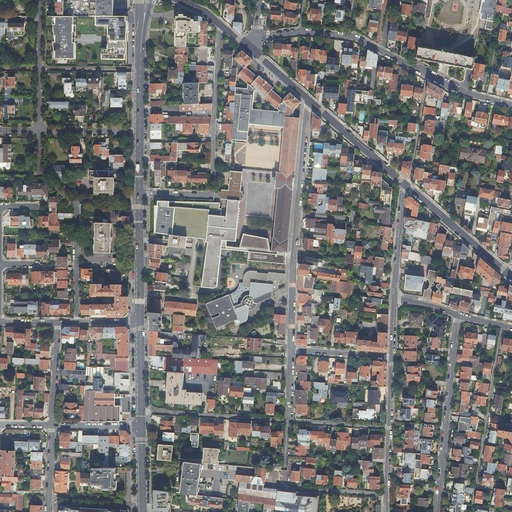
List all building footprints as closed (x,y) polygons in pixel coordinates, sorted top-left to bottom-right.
[(52,12),(52,16),(55,16),(63,16),(62,0),(57,0),(57,1),(56,1),(56,12),(52,12)] [(96,16),(115,16),(115,7),(115,0),(88,0),(89,16),(96,16)] [(296,1),(287,0),(285,0),(284,7),(295,9),(295,5),(296,5),(296,1)] [(369,0),(368,7),(381,9),(382,2),(383,2),(383,0),(369,0)] [(426,0),(426,4),(424,16),(421,28),(420,37),(423,38),(428,15),(430,0),(426,0)] [(491,29),(495,9),(496,0),(483,0),(484,1),(482,0),(480,13),(481,13),(480,18),(487,19),(485,28),(491,29)] [(496,0),(495,9),(502,10),(502,6),(505,7),(506,0),(496,0)] [(234,3),(234,2),(230,1),(230,2),(229,3),(226,3),(224,3),(224,9),(228,9),(227,18),(229,19),(233,19),(234,8),(234,3)] [(408,3),(402,2),(400,13),(410,15),(412,5),(408,4),(408,3)] [(420,3),(418,2),(418,5),(415,4),(413,10),(421,11),(420,15),(424,16),(426,4),(420,3)] [(320,19),(323,19),(324,10),(311,8),(310,17),(315,18),(315,19),(317,19),(316,20),(319,21),(319,19),(320,19)] [(344,10),(336,9),(335,18),(338,18),(337,19),(342,20),(345,20),(345,18),(346,13),(347,10),(344,10)] [(270,13),(270,18),(280,19),(280,11),(276,11),(271,11),(270,13)] [(292,13),(292,12),(286,11),(286,12),(285,20),(294,22),(294,20),(296,20),(297,15),(295,14),(292,13)] [(187,47),(197,47),(198,42),(198,36),(198,34),(198,30),(198,25),(198,22),(193,22),(193,20),(190,20),(190,19),(186,18),(186,17),(183,17),(183,16),(178,15),(178,17),(175,17),(175,47),(184,47),(187,47)] [(72,16),(63,16),(55,16),(55,23),(53,23),(53,35),(55,35),(55,41),(53,41),(53,51),(55,51),(55,58),(74,58),(74,42),(72,42),(72,16)] [(125,16),(115,16),(96,16),(96,25),(108,25),(108,47),(102,47),(102,58),(124,58),(125,40),(124,40),(124,32),(127,32),(127,22),(125,22),(125,16)] [(201,17),(197,16),(198,22),(198,25),(200,25),(200,30),(200,34),(206,34),(206,22),(201,22),(201,17)] [(372,30),(376,31),(378,21),(369,19),(367,30),(372,30)] [(241,34),(241,33),(242,22),(233,21),(232,28),(240,34),(241,34)] [(391,22),(388,38),(395,39),(397,30),(398,23),(391,22)] [(19,35),(22,35),(24,33),(24,23),(9,23),(9,28),(9,31),(9,37),(9,38),(10,40),(12,40),(13,38),(13,36),(14,35),(19,35)] [(507,31),(507,30),(500,29),(498,39),(505,40),(505,38),(507,31)] [(397,30),(395,39),(405,41),(407,32),(397,30)] [(198,42),(197,47),(206,47),(206,34),(200,34),(198,34),(198,36),(200,36),(200,42),(198,42)] [(417,49),(418,46),(420,38),(409,36),(407,47),(417,49)] [(273,54),(281,55),(282,44),(275,44),(273,54)] [(282,44),(281,55),(286,56),(286,54),(291,54),(291,55),(291,56),(292,56),(292,57),(293,57),(294,57),(297,58),(297,49),(292,48),(292,49),(290,48),(290,46),(290,45),(282,44)] [(308,58),(309,47),(307,47),(305,47),(305,46),(301,46),(301,53),(304,53),(303,58),(308,58)] [(473,67),(474,63),(475,57),(418,46),(417,49),(416,57),(443,63),(472,69),(473,67)] [(175,63),(177,63),(183,63),(184,63),(184,60),(186,60),(187,55),(184,55),(182,55),(182,52),(184,52),(184,47),(175,47),(175,63)] [(196,65),(207,65),(207,47),(206,47),(197,47),(196,65)] [(351,65),(353,52),(353,49),(342,48),(341,64),(351,65)] [(311,58),(319,59),(320,50),(311,49),(311,54),(311,58)] [(378,55),(367,49),(366,57),(365,68),(371,69),(370,70),(372,71),(376,71),(378,55)] [(272,249),(272,250),(273,250),(273,253),(248,251),(247,259),(287,263),(287,262),(287,255),(287,252),(288,251),(288,250),(289,239),(288,238),(289,229),(289,228),(290,219),(290,218),(291,209),(291,208),(291,199),(292,199),(292,198),(292,189),(294,189),(293,188),(294,174),(295,174),(295,173),(294,173),(295,164),(295,163),(296,154),(296,153),(297,144),(297,143),(297,134),(298,134),(298,133),(297,133),(298,124),(299,124),(299,123),(298,123),(299,119),(299,118),(298,118),(293,118),(293,110),(298,104),(300,105),(300,102),(300,101),(297,99),(297,98),(296,98),(293,96),(294,95),(293,95),(290,93),(290,92),(289,92),(287,94),(282,100),(270,90),(272,88),(273,88),(272,87),(273,87),(272,87),(267,83),(267,82),(264,80),(265,80),(264,79),(264,80),(259,76),(259,75),(258,75),(258,76),(256,78),(245,68),(250,62),(252,59),(251,59),(248,56),(245,54),(245,53),(244,53),(241,51),(242,50),(241,50),(239,52),(238,52),(235,56),(235,59),(233,59),(233,58),(232,58),(231,68),(236,68),(236,75),(239,75),(239,76),(247,83),(255,90),(258,92),(258,93),(276,108),(278,110),(278,112),(277,125),(284,126),(283,132),(284,132),(283,142),(282,142),(283,142),(282,152),(281,152),(282,152),(280,172),(276,171),(277,171),(276,171),(275,171),(275,172),(276,172),(275,176),(274,176),(273,177),(272,178),(272,179),(272,180),(272,181),(273,181),(273,182),(274,182),(275,182),(274,187),(279,188),(277,207),(276,207),(276,208),(277,208),(276,217),(276,218),(275,227),(275,228),(274,237),(273,237),(273,238),(274,238),(273,249),(272,249)] [(230,68),(231,68),(232,58),(232,52),(224,51),(223,59),(226,59),(226,67),(230,68)] [(500,66),(511,68),(511,61),(511,56),(502,55),(501,59),(506,60),(505,63),(501,62),(500,66)] [(327,59),(326,68),(333,69),(333,70),(337,71),(338,69),(339,61),(336,60),(336,58),(331,58),(330,59),(327,59)] [(168,68),(168,73),(182,73),(183,63),(177,63),(177,68),(168,68)] [(482,77),(484,69),(480,69),(481,64),(474,63),(473,67),(474,68),(472,78),(473,80),(476,80),(477,79),(477,77),(482,77)] [(196,83),(198,83),(206,83),(207,65),(196,65),(196,66),(197,67),(196,76),(196,83)] [(510,80),(511,68),(511,67),(511,68),(500,66),(499,71),(497,85),(496,87),(501,88),(500,90),(503,90),(504,89),(508,90),(510,80)] [(383,77),(383,78),(389,79),(388,90),(396,91),(396,90),(397,83),(398,77),(398,75),(391,74),(392,68),(384,67),(383,77)] [(305,82),(307,70),(299,69),(298,81),(305,82)] [(316,88),(317,82),(318,74),(310,73),(310,70),(307,70),(305,82),(305,86),(308,86),(308,87),(313,87),(316,88)] [(489,83),(497,85),(499,71),(492,70),(489,83)] [(74,93),(74,87),(71,87),(71,83),(70,83),(70,80),(73,80),(73,72),(70,72),(69,78),(62,78),(62,84),(65,84),(65,93),(66,93),(66,94),(67,94),(67,97),(74,97),(74,93)] [(131,72),(117,72),(117,78),(119,78),(119,83),(119,89),(126,89),(126,83),(124,83),(124,80),(126,80),(131,80),(131,72)] [(4,87),(4,96),(8,96),(10,96),(10,86),(15,87),(15,77),(13,77),(12,73),(5,73),(5,75),(4,86),(4,87)] [(173,78),(172,83),(182,83),(182,73),(168,73),(168,78),(173,78)] [(229,91),(234,91),(235,87),(235,78),(236,78),(236,75),(230,74),(230,79),(224,79),(224,85),(229,85),(229,91)] [(102,90),(103,79),(103,77),(99,77),(99,78),(88,78),(88,79),(88,83),(88,89),(97,89),(97,93),(102,93),(102,90)] [(88,89),(88,83),(86,83),(86,79),(86,78),(76,78),(76,87),(74,87),(74,93),(88,93),(88,89)] [(436,86),(428,81),(426,93),(431,96),(431,97),(433,98),(432,99),(435,100),(436,98),(438,99),(437,107),(441,108),(442,101),(444,90),(436,86)] [(150,84),(150,94),(156,94),(156,92),(165,92),(165,83),(150,84)] [(182,104),(191,104),(198,104),(198,83),(196,83),(192,83),(183,83),(183,103),(182,103),(182,104)] [(246,88),(235,87),(234,91),(234,102),(234,107),(232,124),(231,140),(231,141),(235,141),(235,139),(246,140),(247,130),(245,130),(246,122),(246,119),(248,119),(249,112),(251,112),(252,109),(253,91),(255,90),(247,83),(246,88)] [(413,87),(413,85),(401,83),(400,95),(411,97),(413,87)] [(424,89),(413,87),(411,97),(422,98),(424,89)] [(339,89),(324,88),(323,97),(333,98),(333,99),(338,100),(339,89)] [(347,103),(346,111),(349,111),(352,111),(354,101),(367,103),(367,102),(367,98),(368,91),(363,90),(362,90),(362,93),(355,93),(355,89),(348,88),(347,103)] [(226,98),(226,102),(234,102),(234,91),(229,91),(228,98),(226,98)] [(111,107),(122,107),(122,98),(115,98),(115,94),(111,94),(111,107)] [(4,96),(4,118),(8,118),(9,114),(15,114),(15,97),(10,96),(8,96),(4,96)] [(450,99),(449,103),(447,117),(451,118),(453,115),(460,117),(463,104),(452,102),(453,100),(450,99)] [(49,101),(49,103),(49,108),(69,108),(69,101),(64,101),(60,101),(60,100),(54,100),(54,101),(53,101),(52,101),(49,101)] [(442,101),(441,108),(440,116),(444,117),(444,116),(447,117),(449,103),(446,103),(447,101),(442,101)] [(224,106),(223,124),(232,124),(234,107),(234,102),(226,102),(225,106),(224,106)] [(347,103),(344,103),(338,102),(337,112),(345,113),(346,112),(346,111),(347,103)] [(74,105),(74,115),(85,115),(85,105),(74,105)] [(424,106),(423,113),(435,115),(436,108),(424,106)] [(246,119),(246,122),(277,125),(278,112),(252,109),(251,112),(249,112),(248,119),(246,119)] [(312,111),(310,130),(320,131),(320,118),(312,111)] [(484,128),(486,126),(486,124),(488,114),(476,112),(475,117),(472,117),(471,120),(471,122),(480,123),(480,125),(481,127),(484,128)] [(166,123),(183,124),(192,124),(195,124),(208,124),(210,124),(211,117),(191,117),(168,117),(168,120),(163,119),(163,117),(161,117),(161,114),(150,114),(150,123),(161,123),(166,123)] [(494,114),(492,123),(503,125),(507,126),(509,117),(504,116),(494,114)] [(444,117),(440,116),(439,120),(438,126),(446,127),(447,117),(444,116),(444,117)] [(369,136),(376,137),(379,119),(370,118),(369,129),(370,129),(369,136)] [(426,121),(425,126),(438,128),(438,126),(439,120),(435,120),(435,121),(428,120),(427,121),(426,121)] [(418,124),(408,122),(407,127),(407,130),(409,130),(409,132),(414,133),(414,132),(415,128),(417,128),(418,124)] [(161,139),(161,123),(150,123),(150,129),(150,139),(161,139)] [(192,124),(183,124),(183,133),(192,133),(192,124)] [(208,124),(195,124),(195,129),(198,130),(198,129),(199,129),(199,132),(208,132),(208,124)] [(223,124),(222,124),(222,130),(229,130),(228,136),(226,135),(226,140),(231,140),(232,124),(223,124)] [(438,128),(425,126),(424,131),(426,131),(425,133),(437,134),(438,128)] [(377,144),(386,145),(387,135),(378,134),(377,144)] [(394,143),(393,151),(396,152),(397,154),(400,154),(402,153),(403,144),(405,144),(405,142),(405,138),(406,138),(395,136),(394,143)] [(109,157),(109,138),(105,138),(105,142),(99,142),(99,145),(95,144),(95,145),(93,146),(93,148),(95,149),(95,153),(102,154),(102,155),(101,155),(101,158),(102,159),(103,159),(104,159),(105,159),(106,158),(106,157),(109,157)] [(177,150),(177,142),(171,142),(171,152),(169,153),(169,156),(159,156),(157,155),(150,155),(149,161),(155,161),(160,161),(165,161),(174,161),(176,161),(177,161),(177,157),(177,150)] [(197,142),(177,142),(177,150),(187,150),(190,150),(190,152),(198,152),(198,147),(197,147),(197,142)] [(341,144),(323,142),(323,152),(323,154),(322,168),(324,168),(324,163),(327,163),(327,156),(340,157),(341,153),(341,149),(341,147),(341,144)] [(0,162),(4,162),(10,162),(10,144),(3,144),(3,148),(0,148),(0,162)] [(421,145),(421,150),(430,152),(434,153),(435,146),(423,144),(423,146),(421,145)] [(82,154),(81,153),(79,153),(79,146),(72,146),(72,154),(69,154),(69,156),(70,156),(70,166),(81,166),(81,156),(82,155),(82,154)] [(481,149),(469,147),(468,149),(461,148),(459,157),(467,159),(478,161),(479,160),(484,161),(486,150),(481,149)] [(340,167),(346,167),(347,154),(348,149),(341,149),(341,153),(340,157),(340,167)] [(430,152),(421,150),(419,157),(429,159),(430,152)] [(308,161),(307,167),(315,167),(322,168),(323,154),(323,152),(318,151),(317,161),(308,161)] [(123,155),(111,155),(111,166),(123,166),(123,155)] [(353,167),(352,179),(361,180),(362,164),(363,162),(361,162),(361,160),(353,160),(353,167)] [(402,160),(401,172),(408,178),(409,177),(411,162),(408,161),(402,160)] [(511,160),(508,160),(505,160),(503,169),(504,169),(511,171),(511,160)] [(361,180),(371,181),(372,174),(371,174),(371,165),(362,164),(361,180)] [(443,170),(449,172),(450,166),(446,165),(440,164),(439,167),(438,176),(442,177),(443,170)] [(51,177),(55,177),(64,177),(65,177),(65,165),(50,165),(50,177),(51,177)] [(315,167),(314,180),(315,180),(324,181),(325,181),(327,168),(324,168),(322,168),(315,167)] [(415,167),(414,178),(422,179),(423,169),(415,167)] [(88,170),(88,177),(109,177),(109,173),(109,170),(109,168),(104,168),(104,170),(88,170)] [(187,168),(183,168),(183,171),(176,170),(176,181),(180,181),(186,182),(186,175),(187,171),(187,168)] [(498,175),(497,178),(497,180),(503,182),(505,171),(504,171),(504,169),(503,169),(499,168),(498,175)] [(229,170),(219,169),(218,175),(224,176),(223,189),(221,189),(221,190),(228,190),(229,170)] [(176,181),(176,170),(168,170),(167,181),(170,181),(176,181)] [(241,171),(229,170),(228,190),(227,198),(225,227),(237,228),(239,200),(240,200),(240,198),(242,195),(241,192),(241,190),(240,190),(241,171)] [(190,171),(187,171),(186,175),(188,175),(188,181),(197,181),(197,175),(192,175),(192,174),(190,174),(190,171)] [(372,174),(371,181),(371,185),(374,185),(374,182),(375,181),(377,181),(378,182),(378,186),(381,186),(382,179),(382,173),(372,171),(372,174)] [(206,181),(206,172),(198,172),(197,175),(197,181),(206,181)] [(423,177),(422,184),(424,185),(423,187),(426,188),(425,189),(429,190),(431,175),(431,174),(428,174),(428,172),(424,172),(423,177)] [(431,175),(429,190),(435,191),(437,180),(438,176),(431,175)] [(96,192),(112,192),(112,177),(96,177),(96,192)] [(352,183),(351,190),(356,190),(357,183),(361,183),(361,180),(352,179),(352,182),(352,183)] [(382,179),(381,186),(380,196),(385,197),(384,207),(390,207),(391,190),(390,190),(390,187),(388,186),(388,185),(388,184),(386,183),(386,182),(386,183),(382,182),(382,179)] [(324,181),(315,180),(315,186),(318,187),(317,192),(323,192),(324,181)] [(435,191),(443,192),(443,190),(445,181),(437,180),(435,191)] [(46,184),(31,184),(31,185),(31,194),(41,194),(45,194),(46,184)] [(18,194),(31,194),(31,185),(18,185),(18,194)] [(498,186),(496,185),(495,187),(493,196),(500,197),(501,192),(503,193),(504,189),(497,187),(498,186)] [(493,196),(495,187),(493,186),(492,190),(486,188),(483,188),(480,187),(478,196),(484,197),(493,199),(493,196)] [(3,197),(14,197),(14,188),(3,188),(3,197)] [(456,190),(454,203),(465,205),(467,195),(468,192),(456,190)] [(326,194),(309,193),(309,203),(319,204),(319,198),(323,198),(323,205),(321,205),(321,206),(317,205),(317,212),(325,213),(325,209),(326,199),(326,194)] [(465,205),(465,208),(475,210),(478,197),(467,195),(465,205)] [(337,200),(337,209),(345,210),(345,204),(342,203),(342,198),(344,198),(344,196),(338,196),(337,200)] [(417,216),(419,204),(410,196),(407,198),(406,206),(409,207),(409,208),(412,209),(412,213),(411,214),(414,215),(417,216)] [(493,196),(493,199),(499,201),(498,205),(509,208),(510,199),(500,197),(493,196)] [(227,198),(221,197),(221,198),(222,198),(221,210),(219,210),(219,201),(179,200),(158,200),(158,204),(155,204),(154,233),(170,235),(179,236),(187,237),(193,238),(206,239),(204,270),(202,287),(214,288),(217,287),(221,254),(218,254),(219,243),(219,240),(236,241),(237,228),(225,227),(227,198)] [(329,209),(337,209),(337,200),(333,199),(333,197),(330,197),(330,199),(329,209)] [(369,203),(369,204),(374,205),(374,209),(375,210),(374,212),(383,213),(383,214),(382,214),(382,215),(381,215),(381,217),(381,218),(381,219),(382,219),(381,226),(392,227),(394,228),(395,220),(389,219),(390,215),(389,214),(390,207),(384,207),(379,206),(380,201),(369,200),(369,203)] [(490,212),(489,219),(495,220),(498,221),(499,216),(496,215),(497,212),(500,213),(509,215),(510,210),(506,209),(491,206),(491,208),(490,212)] [(57,219),(57,213),(56,213),(49,212),(49,215),(49,216),(49,226),(49,229),(59,229),(59,221),(58,221),(58,219),(57,219)] [(118,217),(118,215),(118,212),(115,212),(106,212),(106,216),(107,216),(107,219),(107,220),(118,220),(118,217)] [(20,226),(20,216),(10,216),(11,226),(20,226)] [(30,216),(20,216),(20,226),(29,226),(33,226),(33,219),(30,219),(30,216)] [(39,226),(49,226),(49,216),(44,216),(39,216),(39,226)] [(477,229),(486,231),(487,228),(488,224),(489,219),(485,218),(485,217),(484,217),(483,216),(482,217),(479,217),(478,220),(478,222),(477,229)] [(414,228),(416,219),(405,217),(404,227),(414,228)] [(315,231),(315,227),(314,227),(315,219),(307,219),(306,226),(311,227),(311,231),(312,231),(315,231)] [(426,238),(430,222),(416,219),(414,228),(413,236),(426,238)] [(107,223),(95,222),(94,252),(110,252),(111,223),(107,223)] [(436,239),(437,233),(435,233),(435,231),(437,231),(437,228),(436,228),(437,223),(430,222),(426,238),(426,239),(430,240),(431,238),(436,239)] [(511,231),(511,224),(511,223),(502,222),(501,229),(511,231)] [(328,228),(328,224),(316,223),(316,227),(315,227),(315,231),(316,231),(327,232),(328,228)] [(333,223),(328,223),(328,224),(328,228),(327,232),(327,236),(332,237),(334,237),(335,232),(335,227),(335,226),(333,226),(333,223)] [(489,245),(489,247),(494,248),(496,241),(493,240),(493,239),(494,236),(493,236),(494,232),(498,232),(498,231),(499,224),(494,223),(493,230),(492,233),(489,245)] [(381,226),(381,225),(379,234),(384,234),(383,241),(390,241),(392,227),(381,226)] [(346,228),(335,227),(335,232),(334,237),(344,238),(345,238),(345,234),(345,230),(346,228)] [(413,236),(414,228),(404,227),(404,234),(409,235),(407,245),(411,246),(413,236)] [(327,236),(327,232),(316,231),(315,231),(315,235),(315,236),(317,236),(317,238),(321,238),(321,237),(325,237),(325,239),(327,240),(327,236)] [(510,241),(511,234),(502,232),(500,239),(510,241)] [(443,248),(445,238),(446,235),(437,233),(436,239),(434,246),(443,248)] [(186,248),(187,237),(179,236),(170,235),(169,246),(186,248)] [(313,239),(305,238),(304,248),(307,249),(318,250),(318,248),(313,248),(313,246),(318,246),(318,239),(313,239)] [(451,257),(454,240),(445,238),(443,248),(442,254),(451,257)] [(58,252),(58,239),(48,239),(48,244),(48,251),(58,252)] [(508,248),(510,241),(500,239),(498,239),(496,246),(499,246),(499,247),(508,248)] [(346,256),(345,262),(349,263),(350,263),(354,263),(355,258),(355,257),(356,246),(356,241),(347,240),(346,247),(352,247),(352,254),(346,253),(346,256)] [(459,258),(460,257),(460,254),(462,246),(462,244),(462,243),(458,242),(458,243),(457,245),(455,245),(453,256),(455,256),(452,269),(450,277),(455,278),(459,258)] [(467,255),(469,248),(463,242),(462,244),(462,246),(460,254),(460,257),(459,258),(465,259),(466,255),(466,256),(467,255)] [(162,245),(149,243),(149,250),(149,257),(151,257),(160,258),(161,254),(162,254),(162,252),(161,252),(162,245)] [(15,257),(15,244),(8,244),(8,251),(7,251),(7,256),(9,257),(15,257)] [(36,246),(36,244),(24,244),(24,245),(24,254),(36,254),(36,246)] [(48,257),(48,251),(48,244),(43,244),(43,246),(36,246),(36,254),(36,257),(48,257)] [(403,244),(402,258),(408,258),(410,251),(411,246),(407,245),(403,244)] [(185,255),(186,248),(169,246),(167,246),(166,253),(185,255)] [(362,246),(356,246),(355,257),(355,258),(354,263),(362,264),(372,266),(373,256),(369,255),(369,259),(367,260),(363,259),(361,258),(362,246)] [(496,249),(495,254),(498,256),(508,258),(509,254),(507,253),(508,248),(499,247),(499,250),(496,249)] [(408,258),(421,261),(423,254),(410,251),(408,258)] [(495,270),(479,257),(474,252),(472,259),(474,259),(473,263),(474,264),(477,265),(476,270),(480,274),(482,272),(484,274),(482,276),(492,284),(495,284),(495,282),(500,283),(501,276),(495,270)] [(421,262),(430,264),(431,261),(432,256),(429,256),(423,254),(421,261),(421,262)] [(375,263),(375,266),(384,267),(384,257),(376,256),(375,260),(374,260),(374,263),(375,263)] [(65,267),(67,267),(67,257),(57,257),(57,267),(58,267),(65,267)] [(160,258),(151,257),(150,266),(159,267),(160,260),(160,258)] [(307,264),(318,266),(319,262),(323,263),(324,259),(316,258),(309,257),(308,257),(307,264)] [(189,269),(190,263),(175,261),(174,267),(189,269)] [(347,276),(348,270),(318,266),(307,264),(300,263),(299,275),(311,276),(316,277),(320,278),(328,279),(331,279),(332,279),(340,281),(341,275),(314,272),(314,274),(309,273),(310,266),(343,270),(342,276),(347,276)] [(372,266),(362,264),(361,270),(367,271),(367,273),(365,284),(370,285),(375,285),(376,280),(373,280),(374,274),(383,275),(384,268),(384,267),(375,266),(372,266)] [(466,277),(472,279),(475,268),(461,265),(458,275),(464,277),(464,278),(466,278),(466,277)] [(66,277),(67,277),(66,270),(65,270),(65,267),(58,267),(57,267),(57,271),(57,272),(54,272),(54,277),(57,277),(64,277),(66,277)] [(92,283),(92,268),(81,268),(81,276),(83,278),(85,278),(85,283),(89,283),(92,283)] [(122,280),(123,269),(106,269),(106,273),(110,273),(110,279),(122,280)] [(446,281),(446,279),(442,278),(442,277),(437,276),(438,271),(429,269),(427,279),(429,279),(429,281),(428,281),(427,285),(428,286),(429,287),(428,288),(427,288),(427,289),(424,289),(422,299),(431,301),(441,303),(443,293),(440,293),(441,290),(440,289),(440,287),(441,286),(444,287),(446,281)] [(237,288),(235,290),(232,292),(229,294),(213,300),(206,303),(210,314),(212,315),(219,312),(220,314),(211,318),(215,328),(234,320),(236,325),(245,321),(246,320),(247,319),(247,318),(248,309),(250,309),(253,309),(254,308),(255,307),(252,304),(253,303),(253,301),(272,294),(272,291),(278,288),(279,280),(285,281),(285,274),(268,272),(268,273),(257,272),(257,271),(251,270),(250,270),(249,270),(246,272),(245,273),(244,275),(243,276),(243,282),(239,282),(239,283),(238,286),(237,288)] [(155,281),(166,282),(166,276),(167,273),(157,271),(155,281)] [(35,283),(40,283),(40,272),(32,272),(32,282),(35,282),(35,283)] [(40,272),(40,283),(54,283),(54,282),(54,277),(54,272),(40,272)] [(404,289),(417,290),(418,289),(421,290),(424,276),(406,273),(404,289)] [(8,284),(19,284),(19,274),(17,274),(16,274),(8,274),(8,284)] [(19,274),(19,284),(28,284),(28,274),(19,274)] [(311,276),(299,275),(299,286),(322,290),(327,290),(327,286),(313,284),(313,286),(309,285),(311,276)] [(166,276),(166,282),(174,283),(184,285),(186,285),(187,278),(173,276),(173,277),(166,276)] [(57,277),(54,277),(54,282),(57,282),(57,288),(62,288),(67,287),(67,281),(66,280),(66,277),(64,277),(57,277)] [(347,282),(340,281),(332,279),(332,282),(331,291),(332,291),(339,292),(343,293),(345,293),(347,282)] [(165,290),(166,282),(155,281),(154,289),(165,290)] [(452,292),(453,286),(454,281),(453,281),(453,282),(446,281),(444,287),(443,290),(452,292)] [(355,283),(347,282),(345,293),(347,293),(352,294),(353,294),(355,283)] [(102,284),(98,284),(92,283),(89,283),(90,296),(97,296),(97,295),(115,296),(115,300),(115,301),(115,302),(117,304),(115,305),(114,304),(111,304),(111,303),(110,303),(110,304),(90,304),(90,305),(90,314),(90,317),(123,317),(126,314),(128,312),(128,300),(128,296),(122,296),(123,295),(123,292),(125,292),(125,289),(123,289),(123,285),(122,285),(122,284),(112,284),(112,288),(109,288),(109,285),(105,285),(105,288),(102,288),(102,284)] [(380,295),(381,290),(380,290),(380,286),(375,285),(370,285),(369,294),(378,295),(380,295)] [(322,290),(299,286),(299,292),(312,294),(321,296),(322,290)] [(473,291),(453,286),(452,292),(458,293),(462,294),(464,295),(472,296),(473,291)] [(504,287),(499,286),(497,293),(507,295),(509,290),(504,289),(504,287)] [(57,291),(57,298),(63,298),(67,298),(67,291),(62,291),(62,288),(57,288),(54,288),(54,291),(57,291)] [(312,294),(299,292),(298,305),(301,305),(303,305),(311,306),(315,306),(317,307),(318,304),(314,304),(314,303),(306,302),(306,301),(307,301),(308,299),(312,299),(312,298),(312,294)] [(494,293),(490,292),(489,296),(488,300),(487,302),(492,303),(492,302),(495,303),(496,298),(497,296),(493,295),(494,293)] [(451,301),(450,301),(449,306),(458,309),(460,300),(461,299),(461,298),(462,294),(458,293),(456,300),(456,303),(451,301)] [(473,294),(471,304),(477,305),(479,295),(480,293),(476,293),(476,295),(473,294)] [(272,294),(253,301),(253,302),(253,303),(253,304),(252,304),(255,307),(255,306),(256,306),(256,305),(256,304),(256,303),(272,297),(272,294)] [(381,304),(381,298),(378,298),(368,296),(364,296),(363,301),(366,302),(371,302),(376,303),(381,304)] [(160,313),(161,300),(153,299),(152,312),(160,313)] [(468,312),(470,303),(462,301),(462,300),(461,299),(460,300),(458,309),(468,312)] [(53,314),(59,314),(59,313),(59,304),(59,302),(58,302),(58,301),(50,301),(50,304),(50,313),(53,313),(53,314)] [(195,316),(197,304),(166,301),(165,313),(169,313),(174,314),(185,315),(195,316)] [(376,306),(376,303),(371,302),(366,302),(363,301),(360,301),(358,309),(375,311),(376,306)] [(28,312),(28,302),(14,302),(14,307),(10,307),(10,314),(15,314),(15,312),(28,312)] [(28,312),(37,312),(37,302),(28,302),(28,312)] [(41,313),(50,313),(50,304),(45,304),(45,302),(41,302),(41,313)] [(505,307),(505,306),(495,303),(493,310),(504,313),(505,307)] [(59,304),(59,313),(69,313),(69,304),(59,304)] [(81,314),(90,314),(90,305),(81,305),(81,314)] [(303,305),(303,315),(304,315),(311,315),(311,306),(303,305)] [(511,319),(511,308),(505,307),(504,313),(502,318),(511,319)] [(379,313),(360,311),(359,326),(358,330),(373,331),(376,331),(379,331),(388,332),(388,314),(385,314),(379,313)] [(161,313),(160,313),(152,312),(149,312),(149,317),(149,326),(149,331),(157,331),(161,331),(161,326),(160,326),(160,323),(161,323),(161,320),(160,320),(160,316),(161,316),(161,313)] [(421,327),(422,314),(411,313),(410,326),(421,327)] [(184,324),(185,315),(174,314),(173,325),(172,332),(183,333),(184,326),(187,326),(187,324),(184,324)] [(285,323),(285,315),(275,314),(274,322),(279,323),(285,323)] [(440,338),(444,338),(445,322),(435,321),(436,318),(429,317),(428,325),(434,326),(433,337),(440,338)] [(319,319),(318,326),(318,331),(324,331),(323,331),(324,332),(329,332),(329,319),(319,319)] [(311,325),(308,325),(307,329),(311,330),(310,337),(317,338),(318,331),(318,326),(311,325)] [(103,337),(103,326),(92,326),(91,337),(103,337)] [(115,355),(128,355),(128,329),(127,327),(125,326),(103,326),(103,337),(118,338),(118,340),(119,340),(119,341),(118,342),(118,352),(115,352),(102,350),(101,353),(115,354),(115,355)] [(15,327),(6,327),(6,332),(8,332),(8,333),(9,333),(9,336),(10,336),(12,336),(12,339),(14,339),(14,336),(14,333),(15,327)] [(62,329),(62,337),(69,338),(70,327),(65,327),(62,329)] [(69,338),(69,343),(73,343),(73,336),(78,336),(79,327),(70,327),(69,338)] [(345,333),(346,329),(339,328),(339,332),(336,332),(335,341),(344,342),(345,333)] [(26,329),(24,350),(29,350),(29,348),(36,348),(36,343),(30,343),(30,329),(26,329)] [(173,340),(172,340),(170,340),(167,338),(157,338),(157,334),(157,331),(149,331),(149,336),(149,344),(172,345),(172,357),(191,358),(200,358),(201,341),(205,340),(205,334),(193,334),(192,350),(178,349),(178,345),(175,341),(173,341),(173,340)] [(353,344),(357,344),(358,339),(358,332),(354,332),(347,331),(346,342),(353,343),(353,344)] [(372,341),(372,350),(384,351),(387,349),(388,332),(379,331),(378,342),(372,341)] [(14,333),(14,336),(14,339),(16,339),(16,342),(24,342),(24,333),(14,333)] [(481,344),(482,343),(483,335),(478,334),(466,333),(465,343),(472,343),(481,344)] [(494,349),(495,345),(497,335),(488,334),(487,344),(486,348),(494,349)] [(307,335),(297,335),(297,342),(299,345),(307,345),(307,335)] [(406,335),(405,343),(416,343),(417,336),(406,335)] [(357,344),(357,349),(372,350),(372,341),(369,340),(369,338),(368,338),(368,336),(362,336),(361,340),(358,339),(357,344)] [(247,348),(262,348),(263,338),(247,337),(247,348)] [(422,351),(428,351),(431,352),(431,348),(434,349),(435,347),(439,347),(440,338),(433,337),(430,337),(430,340),(430,341),(431,341),(431,347),(428,347),(423,346),(422,351)] [(511,347),(511,339),(504,339),(502,352),(506,353),(507,350),(511,351),(511,347)] [(110,360),(109,367),(115,367),(115,355),(115,354),(101,353),(102,350),(102,340),(100,340),(100,342),(98,342),(97,356),(105,356),(105,360),(110,360)] [(465,343),(463,354),(469,355),(472,355),(473,345),(471,345),(472,343),(465,343)] [(36,344),(35,358),(48,359),(49,346),(41,345),(41,344),(36,344)] [(149,344),(149,356),(163,356),(164,356),(172,357),(172,345),(149,344)] [(405,350),(404,360),(416,360),(416,351),(405,350)] [(65,353),(65,360),(86,361),(86,354),(75,354),(75,352),(68,351),(68,353),(65,353)] [(428,354),(428,356),(427,362),(437,363),(438,359),(437,359),(438,355),(428,354)] [(114,372),(129,372),(128,355),(115,355),(115,367),(114,372)] [(306,364),(306,355),(300,355),(297,358),(296,363),(306,364)] [(472,367),(478,368),(480,356),(472,355),(469,355),(468,361),(473,361),(472,367)] [(184,372),(217,374),(218,359),(200,358),(191,358),(172,357),(164,356),(163,371),(167,371),(168,371),(184,372)] [(13,357),(12,364),(14,364),(14,365),(18,365),(18,363),(23,363),(23,360),(25,360),(25,358),(24,357),(21,357),(13,357)] [(25,362),(40,363),(40,368),(48,368),(48,359),(35,358),(25,358),(25,360),(25,362)] [(248,361),(238,360),(237,370),(244,370),(244,367),(252,368),(252,364),(252,361),(248,361)] [(318,370),(328,371),(329,361),(319,360),(318,370)] [(384,361),(373,360),(371,385),(378,386),(386,386),(386,364),(384,361)] [(339,362),(336,362),(335,375),(339,375),(339,373),(344,373),(345,364),(339,363),(339,362)] [(296,363),(296,372),(299,372),(305,372),(305,370),(310,370),(311,366),(306,366),(306,364),(296,363)] [(492,364),(484,363),(483,368),(483,372),(482,377),(486,378),(487,373),(490,373),(492,364)] [(85,370),(85,374),(103,375),(103,367),(89,366),(86,366),(85,370)] [(368,376),(369,367),(361,366),(361,375),(368,376)] [(407,376),(407,380),(404,380),(404,385),(420,386),(420,383),(419,383),(419,377),(417,377),(418,372),(420,372),(420,367),(418,367),(418,366),(408,366),(407,371),(405,371),(404,372),(404,375),(405,376),(407,376)] [(471,379),(472,367),(462,366),(461,378),(470,379),(471,379)] [(82,385),(85,385),(85,374),(85,370),(77,369),(74,369),(64,369),(60,369),(60,374),(68,374),(68,377),(82,377),(82,385)] [(168,371),(167,371),(166,379),(166,388),(166,392),(167,392),(166,398),(166,402),(185,403),(185,402),(201,403),(202,392),(186,391),(186,389),(183,389),(184,372),(168,371)] [(245,373),(245,377),(251,377),(256,377),(266,378),(281,379),(281,373),(254,371),(254,374),(245,373)] [(121,385),(129,385),(129,372),(114,372),(114,383),(120,383),(120,375),(123,375),(123,379),(123,383),(121,383),(121,385)] [(347,377),(346,384),(351,384),(351,380),(357,381),(358,378),(356,378),(356,372),(348,372),(347,377)] [(44,377),(34,377),(33,389),(43,389),(44,377)] [(256,377),(256,382),(255,387),(266,388),(266,378),(256,377)] [(93,390),(102,390),(102,386),(102,379),(94,378),(93,390)] [(228,388),(230,388),(230,386),(230,385),(230,381),(230,378),(224,378),(224,380),(219,380),(218,393),(221,394),(227,394),(228,388)] [(462,389),(462,391),(469,392),(470,379),(461,378),(460,389),(462,389)] [(300,380),(300,389),(307,390),(310,390),(310,381),(306,381),(300,380)] [(327,398),(327,391),(328,389),(328,385),(325,384),(325,382),(314,381),(313,388),(319,388),(318,392),(313,392),(313,400),(319,400),(319,398),(327,398)] [(487,392),(489,383),(481,382),(480,382),(479,386),(479,391),(487,392)] [(426,399),(436,400),(436,393),(437,393),(437,389),(437,385),(431,384),(431,388),(427,388),(426,399)] [(368,403),(379,404),(379,399),(380,399),(380,395),(379,394),(380,390),(377,390),(378,386),(371,385),(369,385),(368,389),(368,402),(368,403)] [(239,396),(243,397),(243,395),(244,394),(244,392),(244,389),(244,388),(244,387),(230,386),(230,388),(229,396),(234,396),(234,397),(239,397),(239,396)] [(296,389),(295,403),(297,403),(306,404),(307,390),(300,389),(296,389)] [(84,390),(84,394),(84,405),(83,420),(119,420),(120,405),(114,405),(114,393),(114,390),(102,390),(93,390),(92,390),(90,390),(84,390)] [(348,392),(331,391),(331,401),(338,401),(338,403),(340,404),(345,405),(347,404),(348,392)] [(461,400),(461,403),(469,404),(470,392),(469,392),(462,391),(461,399),(461,400)] [(243,403),(253,404),(254,396),(246,395),(243,395),(243,397),(243,403)] [(407,407),(415,408),(419,408),(419,406),(419,405),(414,405),(414,396),(403,395),(403,399),(404,399),(404,405),(407,405),(407,407)] [(485,405),(486,398),(486,396),(476,395),(474,395),(473,403),(477,404),(485,405)] [(495,413),(500,414),(503,399),(504,396),(497,395),(496,399),(495,399),(493,406),(496,407),(495,413)] [(266,400),(266,403),(267,403),(266,411),(269,412),(269,413),(269,414),(270,414),(273,414),(273,412),(274,404),(275,404),(276,396),(266,396),(266,400)] [(212,407),(214,407),(215,399),(212,399),(207,399),(207,407),(212,408),(212,407)] [(425,406),(435,407),(436,400),(426,399),(425,406)] [(362,403),(353,402),(352,417),(374,419),(374,414),(375,414),(375,407),(368,407),(368,406),(368,407),(366,407),(365,409),(361,409),(362,403)] [(25,413),(25,415),(30,416),(30,413),(32,413),(33,404),(26,403),(26,408),(25,408),(25,413)] [(65,403),(65,411),(76,412),(76,403),(65,403)] [(297,408),(295,408),(295,412),(297,412),(300,412),(300,414),(304,414),(305,412),(306,413),(307,413),(307,404),(306,404),(297,403),(297,408)] [(461,403),(460,412),(468,413),(469,404),(461,403)] [(35,404),(34,416),(39,416),(39,415),(42,415),(43,405),(35,404)] [(410,418),(410,409),(402,409),(401,418),(410,418)] [(428,420),(434,421),(435,413),(425,412),(425,420),(428,420)] [(469,431),(476,432),(478,417),(471,416),(471,418),(470,421),(469,431)] [(493,423),(492,430),(495,431),(497,431),(498,429),(498,426),(499,422),(500,417),(495,416),(494,418),(491,418),(490,422),(493,423)] [(191,432),(196,433),(196,430),(195,430),(196,419),(191,419),(191,426),(190,429),(187,429),(187,427),(182,427),(182,426),(179,426),(179,431),(191,432)] [(238,432),(238,422),(229,421),(228,436),(237,436),(238,432)] [(458,429),(466,430),(467,422),(459,421),(458,429)] [(214,423),(201,422),(200,433),(208,433),(208,432),(213,432),(214,423)] [(250,434),(251,423),(238,422),(238,432),(246,433),(246,434),(250,434)] [(219,425),(214,425),(214,434),(220,434),(220,437),(222,437),(223,424),(219,423),(219,425)] [(420,423),(420,427),(424,428),(423,435),(432,436),(432,427),(425,426),(425,424),(420,423)] [(265,426),(260,426),(260,435),(260,436),(264,437),(264,434),(269,434),(270,426),(265,425),(265,426)] [(413,438),(416,438),(419,438),(419,436),(418,436),(414,436),(414,428),(406,428),(405,437),(413,438)] [(304,441),(304,445),(309,445),(309,441),(310,437),(310,431),(307,431),(307,429),(299,429),(299,439),(304,439),(304,441)] [(503,430),(498,429),(497,435),(501,436),(502,436),(506,437),(507,437),(508,437),(511,442),(511,445),(505,444),(505,446),(504,449),(509,450),(511,450),(511,431),(510,431),(503,430)] [(125,443),(130,443),(130,439),(130,435),(125,430),(120,430),(120,440),(121,440),(121,442),(125,442),(125,443)] [(492,430),(490,430),(488,441),(495,443),(497,431),(495,431),(492,430)] [(271,432),(270,445),(276,446),(276,442),(281,442),(281,431),(277,431),(277,433),(271,432)] [(325,432),(310,431),(310,437),(318,438),(317,443),(322,443),(324,443),(324,442),(324,433),(325,432)] [(163,436),(163,440),(173,441),(174,433),(163,432),(163,435),(163,436)] [(194,446),(198,447),(199,433),(196,433),(191,432),(190,435),(195,435),(195,438),(194,438),(193,444),(194,444),(194,446)] [(349,433),(338,432),(337,442),(336,442),(336,447),(337,447),(336,448),(342,449),(344,446),(347,447),(348,443),(350,443),(350,437),(348,436),(349,433)] [(60,435),(60,440),(69,441),(69,433),(61,433),(61,434),(61,435),(60,435)] [(455,445),(462,446),(462,442),(465,443),(466,434),(455,433),(454,441),(455,441),(455,445)] [(368,440),(368,434),(362,434),(361,436),(359,436),(359,437),(358,445),(368,445),(368,440)] [(381,439),(381,435),(371,434),(370,440),(368,440),(368,445),(367,446),(373,447),(374,447),(374,444),(380,444),(380,439),(381,439)] [(98,466),(108,467),(108,443),(108,436),(108,435),(85,435),(85,443),(98,443),(98,466)] [(413,438),(405,437),(405,447),(413,447),(413,438)] [(422,453),(429,454),(430,449),(431,449),(432,439),(423,438),(423,444),(422,453)] [(32,451),(35,451),(36,440),(27,439),(27,441),(22,441),(14,441),(14,450),(15,450),(19,450),(32,451)] [(69,441),(60,440),(60,445),(63,445),(63,447),(72,448),(72,445),(76,445),(76,452),(81,452),(82,441),(81,441),(77,441),(69,441)] [(127,456),(130,456),(130,450),(130,443),(125,443),(125,442),(121,442),(120,442),(120,443),(118,443),(115,443),(115,446),(119,446),(119,455),(116,455),(116,453),(115,453),(115,462),(118,462),(127,461),(127,456)] [(157,459),(171,460),(173,445),(159,444),(158,452),(157,459)] [(304,445),(296,444),(296,454),(305,454),(305,448),(309,448),(309,445),(304,445)] [(495,446),(487,445),(486,445),(484,461),(492,462),(493,458),(490,457),(492,450),(494,451),(495,447),(495,446)] [(217,464),(218,448),(213,448),(204,447),(202,462),(217,464)] [(372,461),(383,461),(384,447),(374,447),(373,447),(373,457),(367,456),(367,460),(372,460),(372,461)] [(1,449),(0,467),(0,475),(2,476),(5,476),(7,476),(13,476),(15,450),(14,450),(9,450),(9,452),(7,452),(7,450),(1,449)] [(453,458),(460,460),(461,454),(462,450),(454,449),(453,458)] [(42,460),(42,452),(35,451),(32,451),(31,459),(42,460)] [(410,463),(410,467),(414,468),(414,463),(415,463),(415,460),(415,459),(416,453),(413,453),(406,452),(405,463),(410,463)] [(414,463),(414,468),(421,468),(422,462),(429,463),(430,454),(429,454),(422,453),(421,453),(421,459),(415,459),(415,460),(415,463),(414,463)] [(473,464),(474,456),(470,455),(466,455),(465,454),(464,463),(473,464)] [(61,467),(69,468),(70,456),(61,455),(61,467)] [(318,457),(302,456),(302,459),(306,459),(306,467),(317,468),(318,457)] [(41,468),(42,460),(31,459),(31,467),(41,468)] [(367,475),(372,475),(373,466),(372,466),(372,461),(372,460),(367,460),(358,459),(358,463),(364,463),(363,475),(367,475)] [(181,485),(180,492),(184,492),(184,493),(189,494),(197,495),(198,488),(204,489),(204,484),(198,483),(201,463),(184,461),(183,470),(182,478),(181,485)] [(484,469),(484,473),(494,475),(497,475),(497,472),(494,471),(496,463),(488,462),(487,470),(484,469)] [(467,468),(468,465),(460,463),(459,467),(458,476),(466,477),(467,474),(463,474),(464,468),(467,468)] [(236,470),(237,465),(229,465),(228,480),(235,481),(236,470)] [(458,477),(458,476),(459,467),(452,466),(452,471),(449,471),(448,475),(451,475),(451,476),(458,477)] [(91,467),(90,488),(115,489),(116,480),(113,480),(113,476),(113,473),(114,473),(114,467),(108,467),(91,467)] [(269,468),(256,467),(255,472),(236,470),(235,481),(240,481),(238,500),(239,500),(250,501),(264,503),(262,511),(316,511),(319,495),(318,495),(298,494),(298,491),(264,487),(265,471),(268,472),(269,468)] [(306,467),(302,467),(302,474),(305,474),(305,475),(314,476),(314,475),(316,475),(316,474),(317,468),(306,467)] [(403,472),(402,482),(411,482),(412,479),(413,479),(413,477),(414,468),(410,467),(404,467),(403,472)] [(421,468),(414,468),(413,477),(428,479),(429,469),(421,468)] [(67,471),(56,470),(55,490),(66,491),(67,471)] [(80,473),(80,478),(80,482),(87,482),(88,482),(89,477),(87,477),(88,473),(80,473)] [(347,485),(357,486),(357,478),(355,478),(355,476),(351,476),(352,474),(346,473),(345,480),(348,480),(347,485)] [(494,475),(484,473),(482,484),(492,485),(494,475)] [(327,475),(316,474),(316,475),(316,483),(327,484),(327,475)] [(379,479),(380,476),(372,475),(367,475),(366,478),(368,479),(370,479),(370,482),(369,487),(379,488),(379,479)] [(2,489),(2,493),(10,493),(16,494),(17,490),(17,489),(17,485),(17,484),(13,484),(13,485),(10,484),(10,481),(17,481),(17,478),(18,477),(17,476),(13,476),(7,476),(5,476),(2,476),(2,485),(5,485),(5,488),(4,489),(2,489)] [(334,476),(333,482),(333,484),(342,485),(342,476),(339,476),(334,476)] [(40,486),(41,479),(37,479),(31,478),(31,487),(36,487),(36,485),(40,486)] [(456,492),(464,493),(465,484),(455,483),(454,492),(456,492)] [(407,504),(408,504),(409,492),(409,490),(410,490),(411,488),(410,488),(410,485),(400,484),(400,489),(401,490),(400,503),(407,504)] [(493,493),(493,496),(502,498),(502,494),(504,495),(505,489),(498,488),(497,493),(493,493)] [(154,509),(163,510),(170,511),(170,496),(170,491),(169,491),(154,489),(154,494),(154,509)] [(479,490),(476,490),(474,502),(482,503),(484,495),(484,491),(479,490)] [(454,503),(461,504),(461,501),(463,501),(464,493),(456,492),(456,493),(454,493),(453,496),(452,496),(451,500),(453,500),(454,501),(454,503)] [(10,496),(16,496),(16,494),(10,493),(10,494),(0,494),(0,495),(0,498),(0,501),(10,502),(10,496)] [(197,495),(189,494),(189,498),(188,498),(188,503),(199,505),(199,506),(210,507),(210,506),(219,508),(222,508),(222,502),(223,498),(205,496),(201,495),(199,495),(197,495)] [(502,498),(493,496),(492,499),(495,500),(495,503),(492,503),(491,505),(502,507),(503,502),(501,501),(502,498)] [(419,497),(418,505),(427,506),(428,498),(419,497)] [(237,511),(248,511),(250,501),(239,500),(237,511)] [(400,503),(395,503),(395,511),(406,511),(407,504),(400,503)] [(460,511),(460,509),(461,504),(454,503),(452,503),(451,511),(456,511),(460,511)]
